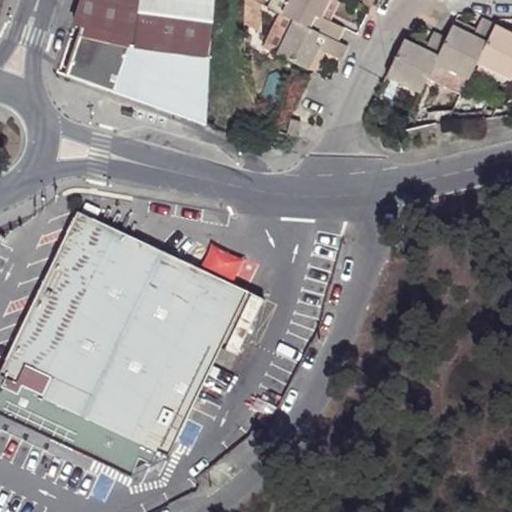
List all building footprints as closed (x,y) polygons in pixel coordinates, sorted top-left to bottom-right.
[(211,0),(80,0),(74,21),(83,23),(82,26),(133,38),(116,93),(205,124),(211,0)] [(243,0),(244,14),(259,21),(259,4),(251,0),(243,0)] [(273,0),(269,9),(282,15),(289,0),(273,0)] [(289,0),(282,15),(293,20),(336,41),(342,28),(321,17),(328,0),(289,0)] [(244,14),(244,45),(259,51),(259,21),(244,14)] [(436,62),(469,80),(477,63),(494,27),(495,25),(482,19),(474,36),(454,26),(453,27),(447,39),(436,62)] [(276,54),(302,67),(308,70),(318,50),(340,60),(347,47),(336,41),(293,20),(276,54)] [(67,77),(116,93),(133,38),(82,26),(67,77)] [(477,63),(511,80),(511,77),(511,34),(494,27),(477,63)] [(405,40),(387,77),(421,94),(436,62),(447,39),(434,32),(425,49),(405,40)] [(301,123),(291,120),(286,137),(295,138),(298,128),(300,128),(301,123)] [(78,213),(0,374),(0,410),(49,434),(131,473),(138,459),(150,464),(156,451),(169,457),(176,440),(207,376),(246,293),(78,213)]
